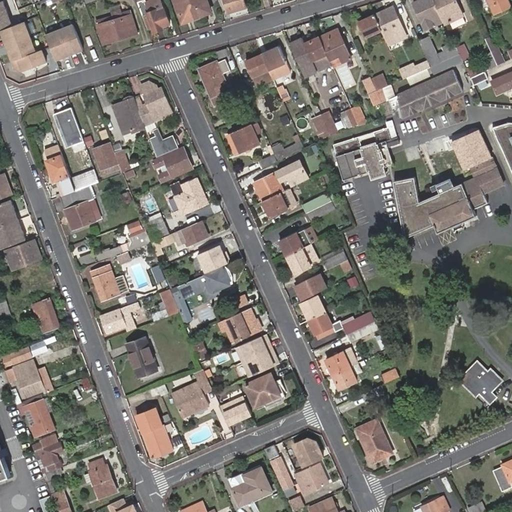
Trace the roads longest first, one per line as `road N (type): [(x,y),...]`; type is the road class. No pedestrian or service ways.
road 1 (residential): [(1,102),(145,487)]
road 2 (residential): [(166,52),(323,409)]
road 3 (residential): [(145,487),(323,409)]
road 4 (residential): [(166,52),(337,0)]
road 5 (residential): [(1,102),(166,52)]
road 6 (residential): [(362,496),(511,430)]
